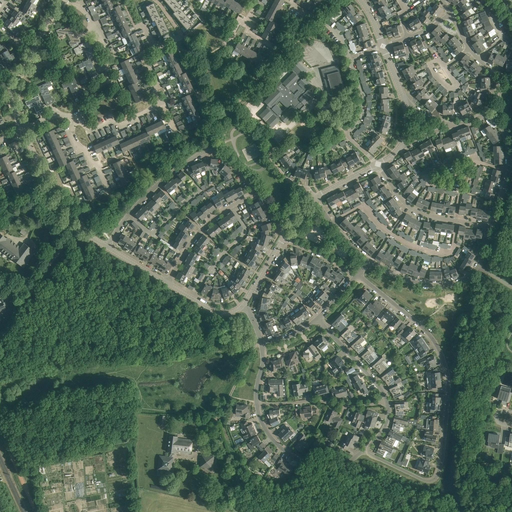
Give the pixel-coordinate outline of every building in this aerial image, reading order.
[(104,6),(112,2),(110,0),(101,0),(103,3),(99,5),(99,6),(96,7),(97,9),(104,6)] [(175,0),(172,0),(167,4),(171,8),(178,2),(175,0)] [(233,1),(234,1),(234,0),(226,0),(224,5),(229,8),(233,1)] [(238,3),(239,4),(240,1),(239,0),(237,3),(234,1),(233,1),(229,8),(234,11),(238,3)] [(274,2),(274,1),(272,0),(271,0),(270,1),(273,3),(271,6),(271,7),(278,11),(281,6),(274,2)] [(28,1),(25,6),(34,11),(37,13),(40,7),(36,5),(33,4),(28,1)] [(114,8),(112,2),(104,6),(97,9),(96,7),(95,8),(94,8),(90,10),(91,13),(92,16),(96,14),(97,14),(97,13),(96,11),(102,8),(104,9),(105,9),(107,12),(111,9),(114,8)] [(178,2),(171,8),(174,12),(174,13),(180,8),(181,7),(178,2)] [(154,3),(145,7),(148,12),(156,8),(154,3)] [(246,4),(245,4),(244,3),(242,6),(239,4),(238,3),(234,11),(239,14),(243,7),(244,7),(246,4)] [(470,5),(470,6),(467,3),(466,4),(461,8),(459,9),(463,14),(468,10),(470,9),(471,8),(472,8),(470,5)] [(353,10),(355,9),(351,4),(344,9),(348,14),(353,10)] [(443,9),(438,6),(436,4),(433,8),(440,13),(443,9)] [(271,7),(271,6),(269,5),(268,7),(270,8),(268,12),(275,16),(278,11),(271,7)] [(389,9),(386,5),(381,8),(381,7),(378,9),(381,13),(389,9)] [(16,6),(14,9),(23,16),(24,13),(31,17),(34,11),(25,6),(22,11),(16,6)] [(114,15),(121,12),(119,6),(114,8),(111,9),(114,15)] [(156,8),(148,12),(150,17),(158,13),(156,8)] [(174,12),(173,14),(176,18),(183,12),(180,8),(174,13),(174,12)] [(393,13),(391,8),(389,9),(381,13),(383,18),(386,17),(387,20),(394,16),(393,13)] [(437,18),(440,13),(433,8),(430,12),(432,14),(437,18)] [(471,14),(475,13),(471,8),(470,9),(468,10),(463,14),(461,15),(464,20),(471,14)] [(430,12),(426,9),(423,13),(421,11),(419,13),(422,15),(422,14),(424,15),(429,19),(432,14),(430,12)] [(12,16),(12,15),(22,23),(26,18),(15,10),(11,15),(12,16)] [(268,12),(266,10),(265,12),(267,14),(266,17),(265,18),(270,21),(272,22),(273,22),(275,16),(268,12)] [(357,15),(353,10),(348,14),(345,16),(349,21),(352,19),(357,15)] [(117,21),(124,17),(121,12),(114,15),(117,21)] [(183,12),(176,18),(180,22),(187,16),(183,12)] [(158,13),(150,17),(152,22),(154,21),(161,18),(158,13)] [(353,26),(358,21),(362,18),(358,14),(357,15),(352,19),(349,21),(353,26)] [(18,23),(20,21),(12,15),(12,16),(9,20),(16,26),(17,27),(19,24),(18,23)] [(431,21),(429,19),(424,15),(420,20),(428,25),(431,21)] [(187,16),(180,22),(183,26),(190,20),(187,16)] [(119,27),(127,23),(124,17),(117,21),(119,27)] [(161,18),(154,21),(155,22),(156,24),(156,26),(165,22),(163,17),(161,18)] [(423,26),(420,22),(418,18),(414,21),(418,29),(423,26)] [(16,26),(9,20),(8,19),(4,24),(12,31),(16,26)] [(471,24),(471,25),(473,24),(471,19),(463,22),(465,27),(471,24)] [(190,20),(183,26),(187,30),(194,24),(190,20)] [(414,21),(413,20),(406,24),(410,31),(412,29),(414,31),(418,29),(414,21)] [(278,25),(273,22),(272,22),(270,21),(268,25),(267,26),(275,30),(278,25)] [(165,22),(156,26),(159,31),(167,27),(165,22)] [(122,32),(129,29),(127,23),(119,27),(120,29),(116,31),(117,32),(114,33),(115,35),(122,32)] [(359,32),(367,29),(365,23),(357,26),(358,29),(355,30),(356,33),(359,32)] [(267,26),(268,25),(265,24),(264,25),(267,27),(265,30),(264,31),(272,35),(275,30),(267,26)] [(73,28),(74,28),(73,25),(62,30),(61,28),(56,30),(59,37),(67,33),(71,41),(68,42),(70,47),(76,44),(75,40),(78,38),(73,28)] [(393,29),(392,27),(388,28),(387,25),(385,26),(385,29),(386,29),(389,37),(394,35),(395,35),(393,29)] [(395,37),(400,36),(400,33),(403,32),(400,25),(397,26),(397,25),(392,27),(393,29),(395,35),(394,35),(395,37)] [(440,32),(442,30),(438,26),(432,33),(436,36),(440,32)] [(167,27),(159,31),(161,36),(169,32),(167,27)] [(132,34),(129,29),(122,32),(124,38),(127,37),(132,34)] [(264,31),(265,30),(262,29),(261,31),(264,32),(262,37),(269,41),(272,35),(264,31)] [(359,32),(360,35),(357,36),(358,38),(361,37),(367,35),(369,35),(367,29),(359,32)] [(467,37),(470,36),(475,34),(473,29),(465,32),(467,37)] [(138,33),(138,32),(138,31),(134,33),(135,33),(132,34),(127,37),(130,42),(137,39),(137,38),(135,34),(138,33)] [(444,36),(440,32),(436,36),(434,38),(434,37),(431,39),(434,41),(437,44),(439,42),(440,41),(444,36)] [(447,41),(450,38),(446,34),(444,36),(440,41),(439,42),(437,44),(439,43),(440,44),(442,43),(444,44),(447,41)] [(482,39),(483,39),(484,38),(483,35),(480,37),(478,34),(476,35),(471,38),(475,43),(480,40),(482,39)] [(369,41),(367,35),(361,37),(358,38),(360,44),(363,43),(369,41)] [(451,46),(458,40),(455,36),(451,40),(450,38),(447,41),(451,46)] [(140,45),(140,44),(138,40),(141,38),(140,37),(137,38),(137,39),(130,42),(131,45),(128,47),(129,48),(127,48),(128,50),(130,49),(140,45)] [(484,44),(485,42),(483,39),(482,39),(480,40),(475,43),(472,45),(475,49),(484,44)] [(92,46),(89,40),(78,45),(78,47),(73,49),(76,53),(76,55),(84,52),(88,60),(91,58),(95,57),(91,47),(92,46)] [(373,46),(373,45),(371,40),(369,41),(363,43),(365,49),(373,46)] [(416,42),(415,40),(410,42),(411,44),(409,46),(412,53),(415,51),(420,49),(419,48),(416,42)] [(426,42),(425,41),(422,42),(421,40),(416,42),(419,48),(420,49),(421,53),(424,52),(424,51),(428,50),(428,51),(430,50),(428,48),(429,47),(428,45),(426,42)] [(461,44),(460,43),(458,40),(451,46),(449,48),(452,52),(453,51),(455,50),(460,46),(461,44)] [(135,54),(143,50),(140,46),(144,44),(143,42),(140,44),(140,45),(130,49),(132,55),(135,54)] [(478,54),(489,47),(485,42),(484,44),(475,49),(478,54)] [(245,44),(245,43),(244,43),(242,45),(238,43),(234,50),(239,53),(243,46),(244,46),(245,44)] [(405,47),(404,46),(404,44),(399,46),(402,57),(407,56),(407,55),(410,54),(409,51),(408,46),(405,47)] [(251,46),(250,46),(249,45),(247,48),(244,46),(243,46),(239,53),(244,56),(248,49),(249,49),(251,46)] [(10,55),(7,50),(9,49),(6,46),(0,51),(0,53),(1,54),(0,54),(0,57),(2,60),(4,58),(10,55)] [(399,58),(402,57),(399,46),(394,47),(395,53),(393,53),(395,56),(396,56),(398,55),(399,58)] [(453,51),(456,56),(463,50),(460,46),(455,50),(453,51)] [(256,49),(254,48),(253,51),(249,49),(248,49),(244,56),(249,59),(254,52),(256,49)] [(167,60),(175,57),(172,51),(165,55),(167,60)] [(261,52),(259,51),(258,54),(254,52),(249,59),(255,62),(259,54),(260,55),(261,52)] [(496,57),(497,54),(492,52),(492,53),(489,52),(486,59),(489,60),(487,62),(492,65),(494,62),(496,57)] [(4,58),(2,60),(6,68),(12,64),(11,61),(16,58),(14,55),(15,54),(14,53),(10,55),(4,58)] [(266,55),(265,54),(263,57),(260,55),(259,54),(255,62),(260,65),(264,58),(265,58),(266,55)] [(372,62),(380,60),(378,54),(370,56),(372,62)] [(468,60),(470,58),(466,54),(460,61),(462,63),(461,64),(463,66),(464,64),(468,60)] [(498,64),(502,56),(497,54),(496,57),(494,62),(498,64)] [(503,67),(508,56),(505,55),(504,57),(502,56),(498,64),(503,67)] [(170,66),(177,63),(175,57),(167,60),(170,66)] [(93,61),(91,58),(88,60),(78,64),(80,69),(85,66),(91,78),(97,75),(91,62),(93,61)] [(280,81),(274,86),(277,89),(264,102),(269,107),(268,109),(267,108),(259,115),(272,128),(279,120),(278,119),(280,118),(285,123),(298,110),(301,113),(306,107),(304,105),(315,94),(309,88),(308,89),(307,87),(310,84),(303,77),(304,76),(302,75),(306,70),(296,59),(289,66),(293,69),(292,71),(293,72),(282,83),(280,81)] [(130,64),(128,60),(120,63),(123,69),(130,65),(131,66),(134,65),(133,63),(130,64)] [(382,66),(382,65),(380,60),(372,62),(373,65),(369,66),(370,69),(374,68),(380,66),(382,66)] [(473,64),(468,60),(464,64),(463,66),(466,69),(464,71),(466,73),(468,71),(467,70),(469,69),(473,64)] [(471,74),(479,65),(475,62),(473,64),(469,69),(467,70),(468,71),(471,74),(470,74),(471,74)] [(173,72),(180,69),(177,63),(170,66),(171,69),(167,71),(167,72),(165,73),(166,75),(173,72)] [(412,65),(412,66),(410,63),(403,67),(405,70),(402,71),(405,75),(415,70),(412,65)] [(133,70),(131,66),(130,65),(123,69),(125,74),(133,70),(133,71),(136,70),(135,68),(133,70)] [(338,65),(321,69),(327,92),(326,92),(328,100),(334,98),(334,99),(338,97),(338,94),(345,92),(338,65)] [(478,74),(483,69),(479,65),(471,74),(470,74),(474,78),(478,77),(478,74)] [(382,72),(380,66),(374,68),(370,69),(372,75),(376,74),(375,74),(382,72)] [(178,76),(183,74),(180,69),(173,72),(174,75),(170,77),(170,78),(168,79),(169,81),(176,77),(178,77),(178,76)] [(135,75),(133,71),(133,70),(125,74),(128,79),(136,76),(136,77),(139,76),(138,74),(135,75)] [(415,76),(417,75),(417,74),(415,70),(405,75),(407,80),(410,79),(415,76)] [(385,77),(383,71),(382,72),(375,74),(376,74),(372,75),(374,80),(376,80),(377,79),(384,77),(385,77)] [(174,85),(188,79),(185,73),(183,74),(178,76),(178,77),(176,77),(177,80),(175,81),(175,82),(173,83),(174,85)] [(490,82),(490,77),(487,77),(487,74),(479,75),(479,78),(478,78),(478,83),(490,82)] [(420,81),(421,80),(423,79),(422,77),(419,78),(417,75),(415,76),(410,79),(413,84),(420,80),(420,81)] [(138,80),(136,77),(136,76),(128,79),(130,85),(138,81),(139,82),(141,81),(140,79),(138,80)] [(386,83),(384,77),(377,79),(376,80),(377,84),(375,84),(376,86),(386,83)] [(74,98),(81,95),(75,82),(76,81),(75,78),(62,84),(64,89),(69,86),(74,98)] [(183,88),(191,84),(188,79),(174,85),(177,84),(178,87),(178,88),(175,89),(176,91),(183,88)] [(423,84),(421,80),(420,81),(420,80),(413,84),(410,85),(413,90),(415,89),(416,92),(423,88),(422,85),(423,84)] [(47,106),(54,103),(54,102),(47,88),(52,86),(50,81),(37,87),(38,90),(40,90),(47,106)] [(138,82),(139,82),(138,81),(130,85),(128,86),(131,91),(138,88),(139,89),(142,88),(141,86),(138,87),(136,83),(138,82)] [(481,92),(484,92),(489,91),(488,88),(491,88),(490,82),(478,83),(479,89),(481,89),(481,90),(478,90),(477,91),(481,93),(481,92)] [(179,97),(193,90),(191,84),(183,88),(185,91),(181,93),(181,94),(178,95),(179,97)] [(140,92),(139,89),(138,88),(131,91),(133,97),(141,93),(141,94),(144,93),(143,91),(140,92)] [(428,92),(424,88),(416,97),(420,100),(422,98),(426,94),(428,92)] [(483,94),(481,93),(477,91),(476,91),(474,95),(472,94),(470,96),(473,97),(475,98),(481,100),(483,94)] [(431,95),(428,92),(426,94),(422,98),(426,102),(431,98),(432,96),(433,97),(434,95),(432,93),(431,95)] [(143,98),(141,94),(141,93),(133,97),(136,103),(143,99),(144,100),(147,98),(146,97),(143,98)] [(177,107),(192,100),(189,95),(182,98),(183,101),(179,103),(179,104),(177,105),(177,107)] [(44,112),(39,99),(40,98),(38,96),(25,102),(27,106),(32,104),(38,115),(36,116),(37,119),(42,117),(40,114),(44,112)] [(436,100),(433,97),(432,96),(431,98),(426,102),(424,104),(428,108),(434,102),(436,100)] [(481,100),(475,98),(473,103),(472,102),(471,105),(475,107),(478,108),(479,105),(481,106),(484,101),(481,100)] [(192,100),(177,107),(182,105),(184,108),(186,107),(187,110),(194,106),(192,100)] [(470,106),(467,101),(467,100),(462,103),(467,113),(472,110),(471,108),(470,106)] [(438,105),(434,102),(428,108),(432,112),(438,105)] [(448,105),(448,103),(443,103),(443,104),(440,104),(440,111),(443,111),(443,115),(449,114),(448,105)] [(463,115),(467,113),(462,103),(457,106),(455,107),(458,113),(461,112),(463,115)] [(183,118),(197,112),(194,106),(187,110),(188,113),(184,115),(182,117),(183,118)] [(192,121),(200,118),(197,112),(183,118),(183,119),(188,116),(189,119),(187,121),(184,122),(185,124),(188,123),(192,121)] [(389,116),(386,115),(385,115),(383,114),(382,118),(380,117),(379,120),(383,121),(389,123),(391,117),(389,116)] [(163,120),(161,117),(159,118),(161,121),(157,123),(156,123),(160,131),(165,128),(162,121),(163,120)] [(190,127),(187,128),(188,130),(202,124),(200,118),(192,121),(193,124),(189,126),(190,127)] [(152,125),(151,126),(154,133),(156,136),(161,134),(160,131),(156,123),(157,123),(156,120),(154,121),(155,123),(152,125)] [(391,123),(389,123),(383,121),(381,126),(389,129),(391,123)] [(152,125),(150,122),(148,123),(150,126),(146,128),(145,128),(147,132),(149,136),(154,133),(151,126),(152,125)] [(487,135),(494,130),(490,125),(483,130),(487,135)] [(60,137),(66,134),(63,126),(56,128),(60,137)] [(387,135),(389,129),(381,126),(379,132),(387,135)] [(472,134),(469,128),(469,126),(463,129),(466,137),(472,134)] [(460,139),(466,137),(463,129),(457,131),(458,132),(460,139)] [(490,139),(499,134),(495,129),(494,130),(487,135),(490,139)] [(55,135),(53,130),(45,134),(48,139),(55,136),(56,137),(59,135),(58,133),(55,135)] [(142,134),(141,131),(139,132),(140,135),(137,136),(136,137),(140,144),(145,142),(142,134)] [(363,138),(360,135),(356,131),(354,134),(354,135),(353,136),(356,139),(357,137),(360,140),(363,138)] [(93,145),(98,143),(95,138),(100,137),(97,132),(89,136),(93,145)] [(150,139),(149,136),(147,132),(142,134),(145,142),(150,139)] [(384,140),(378,134),(376,132),(372,137),(374,138),(380,144),(384,140)] [(461,140),(460,139),(458,132),(452,134),(453,136),(455,142),(461,140)] [(114,146),(119,143),(116,136),(116,135),(115,133),(114,133),(113,133),(114,136),(111,138),(110,138),(114,146)] [(136,137),(137,136),(136,133),(134,134),(135,137),(131,139),(134,147),(140,144),(136,137)] [(274,139),(278,143),(283,139),(278,134),(276,137),(274,139)] [(502,139),(499,134),(490,139),(494,144),(502,139)] [(110,138),(111,138),(110,135),(108,136),(109,139),(105,140),(105,141),(108,148),(114,146),(110,138)] [(57,140),(56,137),(55,136),(48,139),(50,145),(58,141),(58,142),(61,141),(60,139),(57,140)] [(63,138),(67,147),(71,145),(68,136),(63,138)] [(131,139),(130,136),(128,137),(129,140),(126,141),(125,142),(129,149),(134,147),(131,139)] [(457,146),(455,142),(453,136),(447,138),(451,148),(457,146)] [(105,141),(105,140),(104,138),(102,138),(103,141),(100,143),(99,143),(103,151),(108,148),(105,141)] [(125,142),(126,141),(125,138),(123,139),(124,142),(120,144),(123,152),(129,149),(125,142)] [(376,149),(376,148),(380,144),(374,138),(371,141),(369,139),(368,141),(367,142),(368,142),(370,144),(371,144),(376,149)] [(444,146),(442,140),(441,138),(435,140),(438,148),(444,146)] [(445,150),(451,148),(447,138),(442,140),(444,146),(445,150)] [(12,151),(15,150),(21,147),(17,140),(9,144),(12,151)] [(99,143),(100,143),(99,140),(97,141),(98,144),(93,146),(97,153),(103,151),(99,143)] [(434,147),(433,144),(430,140),(425,143),(429,150),(434,147)] [(60,146),(58,142),(58,141),(50,145),(53,150),(60,147),(61,148),(64,146),(63,144),(60,146)] [(377,149),(376,148),(376,149),(371,144),(370,144),(368,142),(367,142),(365,144),(363,147),(366,150),(367,149),(372,154),(374,152),(375,152),(377,151),(376,150),(377,149)] [(424,153),(429,150),(425,143),(420,145),(420,147),(424,153)] [(62,151),(61,148),(60,147),(53,150),(55,156),(63,152),(63,153),(66,152),(65,150),(62,151)] [(420,147),(415,150),(420,159),(426,156),(424,153),(420,147)] [(287,155),(288,154),(286,150),(280,155),(282,158),(279,160),(283,164),(290,159),(287,155)] [(415,162),(420,159),(415,150),(410,153),(415,161),(415,162)] [(353,158),(355,163),(360,160),(358,156),(356,153),(355,151),(353,151),(354,153),(351,154),(352,158),(353,158)] [(415,161),(410,153),(409,151),(404,154),(408,162),(411,160),(412,163),(415,161)] [(65,157),(63,153),(63,152),(55,156),(58,161),(65,158),(66,159),(69,157),(68,155),(65,157)] [(351,154),(350,155),(350,153),(346,155),(344,156),(345,158),(343,159),(347,166),(349,164),(351,167),(356,164),(355,163),(353,158),(352,158),(351,154)] [(7,158),(11,156),(10,154),(0,158),(0,163),(1,165),(9,161),(7,158)] [(68,163),(66,159),(65,158),(58,161),(60,167),(66,165),(68,163)] [(218,171),(219,164),(217,164),(217,160),(211,158),(210,163),(209,169),(212,170),(212,171),(214,175),(216,175),(217,172),(218,172),(218,171)] [(3,170),(11,166),(10,163),(14,162),(13,159),(9,161),(1,165),(3,170)] [(291,171),(296,165),(295,163),(293,164),(290,159),(283,164),(286,169),(288,167),(291,171)] [(344,167),(347,166),(343,159),(340,160),(341,162),(336,164),(340,171),(340,172),(345,170),(344,167)] [(123,166),(120,160),(113,164),(113,163),(110,164),(110,166),(113,165),(115,169),(123,166)] [(75,165),(74,162),(73,161),(68,163),(66,165),(68,170),(76,166),(76,167),(79,166),(78,164),(75,165)] [(209,169),(210,163),(207,162),(203,163),(203,162),(197,164),(200,174),(201,174),(200,172),(206,170),(208,171),(209,169)] [(336,164),(335,163),(331,165),(330,164),(327,165),(330,174),(334,172),(335,174),(340,171),(336,164)] [(195,176),(200,174),(197,164),(191,166),(186,169),(187,171),(196,181),(198,180),(196,177),(195,176)] [(219,167),(220,164),(219,164),(218,171),(219,171),(225,177),(223,178),(225,181),(232,177),(229,172),(231,170),(225,165),(223,167),(219,167)] [(15,165),(3,170),(6,176),(8,175),(14,172),(12,169),(16,167),(15,165)] [(303,169),(298,167),(298,166),(296,165),(291,171),(295,173),(294,176),(300,178),(300,177),(303,169)] [(326,175),(330,174),(327,165),(324,166),(324,167),(319,168),(319,170),(320,170),(321,178),(327,177),(326,175)] [(398,170),(397,169),(394,165),(387,170),(391,175),(398,170)] [(78,171),(76,167),(76,166),(68,170),(70,175),(78,171),(79,172),(84,170),(83,168),(78,171)] [(125,171),(123,166),(115,169),(112,170),(113,172),(116,171),(117,174),(118,175),(125,171)] [(311,178),(311,170),(309,169),(308,170),(303,168),(303,169),(300,177),(305,179),(306,176),(311,178)] [(502,171),(499,170),(494,169),(492,175),(500,177),(502,171)] [(20,172),(19,170),(14,172),(8,175),(10,180),(18,177),(16,173),(20,172)] [(311,170),(311,178),(315,177),(316,180),(322,179),(321,178),(320,170),(319,170),(314,171),(314,170),(311,170)] [(396,179),(401,175),(398,170),(391,175),(394,180),(396,179)] [(81,177),(79,172),(78,171),(70,175),(73,181),(78,179),(81,177)] [(128,177),(128,176),(125,171),(118,175),(117,174),(115,175),(115,177),(118,176),(120,180),(128,177)] [(183,181),(187,177),(182,171),(177,175),(178,176),(183,181)] [(408,178),(404,173),(401,175),(396,179),(399,184),(405,180),(408,178)] [(13,186),(20,182),(19,179),(22,177),(21,175),(18,177),(10,180),(13,186)] [(89,180),(89,181),(92,180),(91,178),(88,179),(86,175),(81,177),(78,179),(81,184),(89,180)] [(502,178),(500,177),(492,175),(491,180),(497,183),(500,184),(502,178)] [(185,184),(183,181),(178,176),(174,180),(178,185),(180,188),(185,184)] [(375,185),(380,182),(382,181),(378,176),(371,180),(375,185)] [(123,186),(130,183),(128,177),(120,180),(117,181),(118,183),(121,181),(123,186)] [(178,185),(174,180),(173,179),(168,183),(174,189),(178,185)] [(497,183),(487,179),(485,185),(495,188),(497,183)] [(91,185),(89,181),(89,180),(81,184),(83,189),(91,186),(94,185),(93,183),(91,185)] [(401,190),(405,187),(408,185),(405,180),(399,184),(397,185),(401,190)] [(20,182),(13,186),(15,191),(23,188),(21,184),(25,183),(24,181),(20,182)] [(378,191),(383,187),(380,182),(375,185),(371,187),(375,193),(378,191)] [(169,193),(174,189),(168,183),(163,186),(169,193)] [(358,193),(363,190),(359,183),(354,186),(355,187),(358,193)] [(415,189),(410,185),(407,189),(404,193),(408,197),(413,192),(415,189)] [(493,194),(495,188),(485,185),(483,191),(487,192),(493,194)] [(23,188),(15,191),(18,197),(29,192),(26,186),(23,188)] [(93,190),(91,186),(83,189),(86,195),(94,191),(94,192),(97,191),(96,189),(93,190)] [(382,195),(388,191),(385,186),(383,187),(378,191),(381,195),(381,196),(382,195)] [(239,198),(244,194),(240,187),(235,190),(238,196),(239,198)] [(360,196),(358,193),(355,187),(349,190),(354,199),(360,196)] [(238,196),(235,190),(234,189),(229,192),(233,199),(238,196)] [(164,202),(169,197),(161,190),(157,194),(162,199),(164,202)] [(349,202),(354,199),(349,190),(344,193),(347,199),(349,202)] [(388,191),(382,195),(385,200),(392,196),(393,195),(389,190),(388,191)] [(96,196),(94,192),(94,191),(86,195),(88,200),(96,197),(96,198),(99,196),(98,194),(96,196)] [(227,201),(223,195),(222,192),(216,195),(218,198),(222,204),(227,201)] [(227,202),(233,199),(229,192),(223,195),(227,201),(227,202)] [(347,199),(344,193),(343,192),(338,194),(341,201),(342,202),(347,199)] [(417,196),(413,193),(413,192),(408,197),(407,198),(412,202),(417,196)] [(495,194),(493,194),(487,192),(485,198),(493,200),(495,194)] [(162,199),(157,194),(156,193),(151,197),(153,199),(158,203),(162,199)] [(341,201),(338,194),(338,193),(332,196),(336,203),(341,201)] [(331,206),(336,203),(332,196),(327,199),(331,206)] [(223,205),(222,204),(218,198),(213,201),(217,208),(223,205)] [(393,198),(387,203),(390,207),(397,203),(393,198)] [(421,208),(425,200),(419,198),(416,205),(421,208)] [(160,206),(158,203),(153,199),(149,203),(156,210),(160,206)] [(260,207),(257,202),(255,203),(254,200),(246,204),(248,207),(249,206),(251,211),(252,211),(260,207)] [(427,210),(427,209),(430,203),(425,200),(421,208),(427,210)] [(451,203),(445,201),(444,205),(443,211),(449,212),(450,206),(451,203)] [(216,209),(213,205),(210,202),(206,206),(210,212),(211,213),(216,209)] [(152,214),(156,210),(149,203),(145,207),(149,212),(152,214)] [(388,210),(391,214),(393,213),(397,210),(401,208),(397,203),(390,208),(391,208),(388,210)] [(210,212),(206,206),(205,205),(200,209),(201,210),(206,215),(210,212)] [(149,212),(145,207),(143,206),(139,210),(145,216),(149,212)] [(263,211),(260,207),(252,211),(251,211),(250,211),(251,213),(252,213),(254,216),(256,215),(259,214),(263,211)] [(396,218),(397,218),(403,213),(399,208),(397,210),(393,213),(396,218)] [(141,220),(145,216),(139,210),(135,215),(141,220)] [(207,216),(206,215),(201,210),(196,214),(201,219),(202,220),(207,216)] [(201,219),(196,214),(194,211),(190,215),(196,223),(201,219)] [(231,221),(236,218),(232,211),(227,214),(227,216),(231,221)] [(254,216),(252,217),(255,222),(257,221),(258,224),(266,220),(265,217),(267,216),(264,211),(263,211),(259,214),(256,215),(254,216)] [(408,224),(411,218),(412,216),(406,214),(403,221),(408,224)] [(232,222),(231,221),(227,216),(222,219),(227,226),(232,222)] [(350,223),(350,222),(346,218),(340,224),(344,229),(350,223)] [(413,228),(417,220),(411,218),(408,224),(408,225),(413,228)] [(222,229),(227,226),(222,219),(217,222),(222,229)] [(195,225),(188,220),(186,223),(183,221),(182,223),(185,225),(192,230),(195,225)] [(262,231),(269,229),(271,228),(270,223),(267,223),(266,220),(258,224),(259,226),(260,226),(262,231)] [(419,230),(422,223),(417,220),(413,228),(419,230)] [(185,225),(182,223),(178,228),(181,230),(187,234),(190,229),(185,225)] [(350,232),(354,227),(350,223),(344,229),(349,233),(350,232)] [(363,227),(359,223),(357,224),(354,227),(350,232),(354,236),(361,229),(363,227)] [(221,230),(219,227),(216,224),(211,228),(216,233),(217,234),(221,230)] [(216,233),(211,228),(210,227),(206,231),(212,237),(216,233)] [(268,241),(270,242),(271,236),(269,236),(269,229),(262,231),(261,232),(261,233),(262,234),(260,239),(268,241)] [(366,233),(361,229),(354,236),(358,240),(363,236),(366,233)] [(189,235),(187,234),(181,230),(178,235),(185,240),(189,235)] [(35,252),(24,243),(21,248),(7,237),(6,238),(0,233),(0,249),(23,267),(35,252)] [(130,238),(129,238),(125,235),(124,236),(121,234),(119,238),(120,238),(118,243),(121,245),(122,244),(125,245),(123,248),(126,243),(127,244),(130,238)] [(206,244),(210,239),(203,234),(199,239),(206,244)] [(182,245),(185,240),(178,235),(175,240),(176,241),(182,245)] [(361,246),(365,242),(367,240),(363,236),(358,240),(357,241),(361,246)] [(131,249),(132,250),(135,246),(136,244),(134,243),(135,241),(130,238),(127,244),(126,243),(123,248),(130,251),(131,249)] [(260,239),(257,238),(255,243),(252,242),(251,244),(260,248),(262,245),(267,247),(268,241),(260,239)] [(202,249),(206,244),(199,239),(195,244),(197,245),(202,249)] [(183,246),(182,245),(176,241),(173,246),(174,247),(180,251),(183,246)] [(367,252),(372,245),(368,242),(362,248),(367,252)] [(259,252),(260,248),(251,244),(250,247),(252,247),(249,252),(257,257),(260,252),(259,252)] [(141,257),(145,250),(143,248),(143,247),(140,245),(139,247),(136,246),(133,251),(138,255),(138,256),(141,257)] [(205,251),(202,249),(197,245),(193,250),(201,256),(205,251)] [(372,256),(377,249),(372,245),(367,252),(372,256)] [(148,251),(145,250),(141,257),(143,259),(143,260),(145,262),(147,260),(149,261),(152,255),(154,253),(148,250),(148,251)] [(249,252),(246,250),(245,252),(247,253),(245,256),(246,257),(247,258),(247,257),(254,262),(257,257),(249,252)] [(198,255),(191,252),(190,251),(187,256),(195,260),(198,255)] [(476,256),(471,253),(469,251),(465,257),(466,257),(473,261),(476,256)] [(298,257),(299,253),(294,253),(294,252),(290,252),(291,257),(292,266),(298,265),(297,261),(297,257),(298,257)] [(385,255),(384,254),(380,252),(375,259),(381,262),(382,261),(385,255)] [(392,255),(387,252),(385,255),(382,261),(387,264),(392,255)] [(154,264),(158,258),(156,256),(157,255),(154,253),(152,255),(153,256),(149,261),(152,263),(151,264),(154,265),(155,264),(154,264)] [(305,267),(308,260),(310,255),(308,254),(307,257),(303,256),(302,260),(300,265),(305,267)] [(281,260),(278,262),(281,265),(288,272),(289,271),(291,268),(290,265),(287,263),(288,262),(285,255),(281,259),(281,260)] [(397,258),(392,255),(387,264),(392,267),(393,265),(397,258)] [(159,269),(164,261),(162,259),(162,258),(159,256),(158,258),(154,264),(155,264),(157,266),(157,267),(159,269)] [(192,266),(195,260),(187,256),(184,262),(186,263),(192,266)] [(314,268),(319,259),(314,256),(311,262),(308,260),(305,267),(308,268),(310,269),(311,267),(314,268)] [(244,260),(243,262),(252,267),(255,262),(254,262),(247,257),(247,258),(245,261),(244,260)] [(474,261),(473,261),(466,257),(463,262),(470,267),(474,261)] [(167,262),(164,261),(159,269),(162,270),(161,271),(164,273),(167,269),(169,270),(172,265),(173,265),(176,260),(173,258),(170,263),(167,262)] [(323,272),(324,268),(321,267),(323,264),(320,263),(321,259),(319,258),(319,259),(314,268),(313,271),(316,272),(315,275),(320,277),(321,275),(323,272)] [(397,258),(393,265),(398,268),(402,261),(397,258)] [(467,272),(470,267),(463,262),(460,267),(467,272)] [(195,267),(192,266),(186,263),(183,268),(192,273),(195,267)] [(242,266),(243,265),(240,263),(237,269),(238,269),(239,270),(247,276),(250,271),(242,266)] [(328,263),(327,263),(324,268),(321,275),(329,279),(334,271),(331,269),(332,266),(330,265),(330,266),(327,264),(328,263)] [(416,265),(410,263),(409,267),(407,273),(412,275),(416,265)] [(407,273),(409,267),(404,264),(400,272),(406,274),(407,273)] [(275,270),(274,272),(277,274),(283,278),(286,273),(287,274),(288,272),(281,265),(278,268),(276,271),(275,270)] [(416,265),(412,275),(418,277),(419,275),(422,268),(416,265)] [(452,277),(450,271),(449,267),(443,270),(447,279),(452,277)] [(189,278),(192,273),(183,268),(180,273),(186,276),(189,278)] [(238,269),(237,269),(236,269),(235,268),(234,270),(235,271),(233,274),(236,275),(244,280),(246,278),(247,279),(248,276),(247,276),(239,270),(238,269)] [(341,270),(339,268),(336,272),(334,271),(329,279),(334,282),(335,279),(340,271),(341,270)] [(422,268),(419,275),(424,278),(426,273),(427,270),(422,268)] [(459,276),(457,272),(456,268),(450,271),(452,277),(453,279),(459,276)] [(345,273),(340,271),(335,279),(338,281),(336,284),(339,285),(341,287),(347,280),(345,278),(343,280),(342,279),(345,273)] [(186,276),(180,273),(179,272),(176,278),(183,282),(186,276)] [(285,279),(283,278),(277,274),(274,272),(273,274),(276,276),(274,279),(282,284),(285,279)] [(246,281),(244,280),(236,275),(234,279),(233,278),(232,279),(234,280),(235,281),(234,281),(242,286),(246,281)] [(239,290),(242,286),(234,281),(235,281),(234,280),(232,279),(231,281),(233,283),(229,286),(228,286),(233,292),(234,294),(239,290)] [(280,287),(277,285),(271,282),(270,285),(266,283),(265,285),(274,291),(277,292),(280,287)] [(211,286),(210,285),(209,286),(206,284),(205,286),(203,285),(200,290),(202,291),(201,292),(206,295),(207,294),(211,296),(213,289),(214,286),(213,287),(211,286)] [(228,286),(229,286),(228,285),(226,287),(226,288),(221,290),(224,298),(224,299),(230,297),(229,295),(233,292),(228,286)] [(272,295),(274,291),(265,285),(264,287),(265,287),(261,294),(268,296),(270,297),(271,295),(272,295)] [(324,287),(323,285),(322,285),(319,289),(321,291),(319,294),(326,301),(330,296),(326,292),(328,290),(324,287)] [(221,290),(220,287),(219,287),(214,286),(213,289),(211,296),(211,298),(217,299),(224,298),(221,290)] [(326,301),(319,294),(315,290),(313,292),(314,294),(310,298),(315,303),(317,301),(322,305),(326,301)] [(366,304),(370,300),(373,296),(366,291),(364,293),(361,291),(354,299),(361,304),(363,301),(366,304)] [(270,297),(268,296),(261,294),(260,298),(261,298),(260,301),(256,300),(255,302),(268,304),(270,305),(271,299),(268,298),(268,296),(270,297)] [(320,307),(315,303),(310,298),(306,302),(313,309),(316,307),(318,309),(320,307)] [(369,305),(367,307),(369,308),(375,313),(377,311),(380,313),(382,310),(385,306),(377,300),(374,304),(372,302),(369,305)] [(268,310),(268,304),(255,302),(255,303),(255,305),(258,305),(257,314),(263,311),(264,312),(267,311),(267,310),(268,310)] [(309,312),(306,308),(304,304),(299,308),(307,318),(309,317),(307,314),(309,312)] [(304,321),(307,318),(299,308),(294,311),(295,312),(302,322),(304,321)] [(391,322),(393,320),(396,316),(388,309),(385,313),(383,311),(378,317),(382,320),(385,317),(391,322)] [(268,313),(267,312),(267,311),(264,312),(263,311),(257,314),(259,319),(259,318),(261,322),(266,320),(270,318),(273,317),(272,315),(269,316),(268,313)] [(298,325),(302,322),(295,312),(294,311),(289,315),(288,315),(292,322),(294,321),(298,325)] [(341,313),(331,323),(340,332),(348,324),(344,319),(345,317),(344,316),(343,315),(341,313)] [(293,324),(292,322),(288,315),(283,318),(285,323),(283,324),(286,331),(291,329),(290,326),(293,324)] [(264,330),(273,326),(272,323),(275,322),(274,320),(273,317),(270,318),(266,320),(267,323),(262,325),(264,330)] [(396,329),(399,325),(403,321),(397,317),(391,324),(396,329)] [(399,333),(403,330),(407,326),(404,323),(399,327),(400,328),(398,331),(399,333)] [(343,331),(341,334),(349,343),(352,341),(355,338),(351,333),(355,329),(351,324),(343,331)] [(280,336),(279,333),(276,333),(273,326),(264,330),(267,336),(272,333),(272,334),(273,337),(280,336)] [(409,340),(413,336),(416,333),(411,327),(406,332),(403,330),(399,333),(397,335),(400,338),(404,334),(409,340)] [(353,342),(351,344),(359,354),(363,351),(365,349),(363,346),(367,343),(365,340),(363,338),(367,334),(365,331),(361,335),(359,337),(353,343),(353,342)] [(327,345),(328,346),(330,344),(323,336),(321,338),(322,339),(321,340),(319,338),(314,342),(321,350),(327,345)] [(418,348),(426,343),(422,337),(418,340),(416,337),(410,342),(413,347),(416,345),(418,348),(415,350),(418,348)] [(417,361),(423,357),(428,355),(426,352),(430,349),(426,343),(418,348),(415,350),(418,353),(417,353),(418,355),(415,358),(417,361)] [(321,357),(315,348),(312,344),(308,347),(309,349),(305,351),(306,352),(303,352),(304,358),(309,357),(310,358),(314,356),(317,360),(321,357)] [(364,351),(361,355),(369,364),(372,362),(373,363),(379,358),(378,356),(374,352),(375,350),(371,345),(371,346),(368,348),(364,351)] [(299,361),(297,356),(295,351),(289,354),(291,357),(290,358),(290,359),(286,361),(288,366),(292,364),(293,365),(299,363),(298,361),(299,361)] [(373,363),(372,365),(380,374),(384,371),(386,369),(389,366),(385,361),(386,360),(384,358),(387,356),(384,353),(379,358),(373,363)] [(341,361),(342,360),(339,356),(338,357),(336,354),(327,361),(328,362),(330,361),(331,362),(330,363),(334,367),(330,370),(335,376),(339,373),(346,367),(341,361)] [(428,370),(432,368),(436,366),(435,363),(437,362),(434,355),(425,359),(425,358),(419,361),(421,365),(425,363),(428,370)] [(284,366),(284,362),(283,357),(278,358),(278,360),(271,361),(270,367),(271,367),(271,371),(275,371),(275,369),(281,368),(281,366),(284,366)] [(346,372),(348,375),(356,371),(354,367),(346,372)] [(400,378),(395,381),(391,376),(396,372),(392,367),(381,376),(389,386),(391,385),(392,386),(402,382),(402,381),(400,378)] [(427,381),(441,379),(440,372),(433,373),(433,370),(428,371),(426,372),(427,377),(430,377),(431,380),(427,381)] [(363,392),(367,390),(364,383),(363,384),(358,375),(351,379),(357,390),(361,388),(363,392)] [(285,396),(285,391),(285,382),(283,382),(283,379),(274,380),(269,380),(269,384),(270,385),(270,387),(268,386),(267,391),(273,392),(273,391),(278,391),(279,396),(285,396)] [(404,387),(403,385),(408,382),(406,379),(402,381),(402,382),(392,386),(389,387),(395,399),(398,397),(400,400),(404,398),(403,395),(402,395),(399,390),(404,387)] [(428,390),(435,391),(435,387),(441,386),(441,379),(427,381),(428,390)] [(329,392),(328,387),(326,383),(313,387),(315,395),(324,392),(324,393),(329,392)] [(309,391),(308,386),(307,384),(300,385),(300,384),(293,385),(294,391),(295,396),(303,395),(303,392),(309,391)] [(511,388),(502,385),(498,398),(502,400),(501,403),(506,405),(511,388)] [(348,395),(346,390),(346,387),(335,390),(335,389),(331,389),(332,390),(333,395),(336,394),(337,398),(348,395)] [(442,404),(443,397),(440,397),(440,394),(433,393),(432,397),(433,397),(432,403),(440,404),(442,404)] [(403,418),(403,415),(404,415),(404,408),(409,408),(409,401),(400,402),(395,402),(396,415),(398,415),(398,417),(403,418)] [(432,403),(430,403),(430,406),(428,406),(427,412),(434,413),(434,409),(438,410),(442,411),(442,404),(440,404),(432,403)] [(248,406),(237,405),(236,413),(238,413),(238,415),(243,415),(243,417),(249,418),(250,409),(248,409),(248,406)] [(297,408),(294,409),(295,416),(297,415),(300,418),(308,417),(313,417),(313,415),(318,414),(317,409),(312,409),(312,406),(307,407),(307,408),(298,410),(297,408)] [(339,428),(340,424),(342,420),(336,417),(338,412),(329,409),(325,419),(334,424),(333,426),(339,428)] [(280,415),(279,410),(270,411),(270,415),(268,416),(273,427),(277,425),(280,423),(277,417),(280,415)] [(359,428),(360,426),(362,421),(358,420),(361,414),(353,411),(349,420),(355,422),(354,426),(359,428)] [(370,427),(374,428),(377,417),(374,416),(375,413),(368,411),(366,415),(366,417),(368,418),(365,427),(366,429),(368,430),(369,428),(370,427)] [(403,418),(398,417),(395,416),(392,429),(394,430),(393,431),(403,436),(399,434),(401,425),(407,426),(408,423),(416,426),(418,420),(408,420),(403,418)] [(435,416),(430,416),(429,416),(429,419),(427,419),(426,429),(430,429),(438,430),(439,420),(435,419),(435,416)] [(243,428),(241,429),(243,434),(245,439),(249,437),(252,435),(257,433),(253,424),(249,425),(247,421),(241,423),(242,426),(243,428)] [(285,441),(289,438),(294,432),(290,428),(289,428),(285,424),(278,430),(281,433),(279,434),(285,441)] [(393,431),(391,430),(385,442),(392,445),(395,439),(400,442),(403,436),(393,431)] [(434,431),(429,431),(426,430),(424,437),(427,437),(426,441),(432,441),(431,443),(436,444),(437,437),(433,436),(434,431)] [(359,437),(355,435),(350,432),(344,443),(342,442),(340,446),(348,450),(348,449),(349,446),(354,448),(356,444),(357,444),(358,442),(357,442),(359,437)] [(301,452),(304,448),(307,444),(303,441),(306,437),(302,433),(298,438),(300,441),(295,447),(301,452)] [(493,434),(489,433),(488,441),(492,442),(491,447),(498,448),(500,435),(497,434),(497,433),(494,433),(493,434)] [(190,453),(192,438),(192,440),(177,438),(177,436),(169,435),(167,452),(172,452),(169,457),(159,455),(157,470),(172,472),(173,457),(171,457),(174,453),(175,453),(175,451),(190,453)] [(254,446),(261,442),(258,436),(250,440),(251,441),(248,443),(252,450),(255,448),(254,446)] [(260,445),(258,447),(262,451),(267,446),(263,442),(260,445)] [(382,442),(376,453),(383,457),(385,458),(388,452),(391,453),(394,449),(394,448),(386,444),(382,442)] [(264,452),(259,456),(265,462),(266,460),(269,463),(273,458),(271,455),(270,454),(273,451),(268,446),(267,446),(262,451),(264,452)] [(434,449),(430,447),(424,446),(423,452),(421,453),(421,455),(422,456),(424,457),(425,457),(428,457),(433,459),(434,454),(433,454),(434,449)] [(203,467),(213,468),(214,459),(211,459),(211,456),(202,455),(201,464),(204,464),(203,467)] [(273,458),(269,463),(272,466),(279,456),(276,460),(273,458)] [(290,465),(286,462),(286,463),(283,461),(285,460),(281,457),(279,461),(277,464),(280,466),(278,469),(282,472),(283,470),(285,472),(284,473),(289,476),(292,472),(291,471),(294,467),(290,464),(290,465)] [(430,462),(425,460),(422,459),(421,462),(420,461),(417,469),(428,473),(430,465),(429,464),(430,462)]
